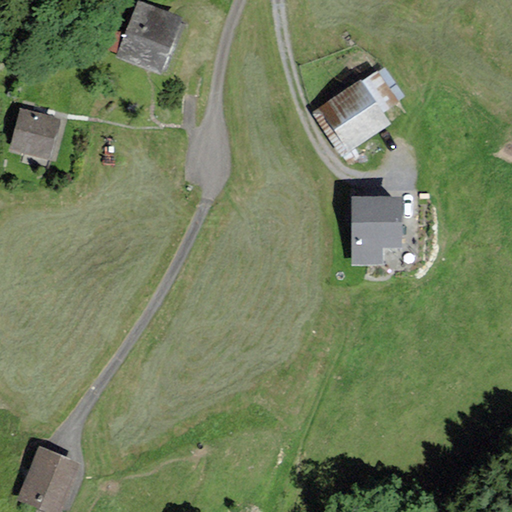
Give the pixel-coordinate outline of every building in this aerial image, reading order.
[(183,26),(140,6),(114,60),(158,80),(183,26)] [(401,117),(372,73),(312,113),(341,157),(401,117)] [(57,123),(21,113),(9,154),(45,164),(57,123)] [(401,204),(365,203),(363,259),(411,261),(412,213),(400,212),(401,204)] [(54,511),(74,463),(36,447),(14,501),(40,511),(54,511)]
